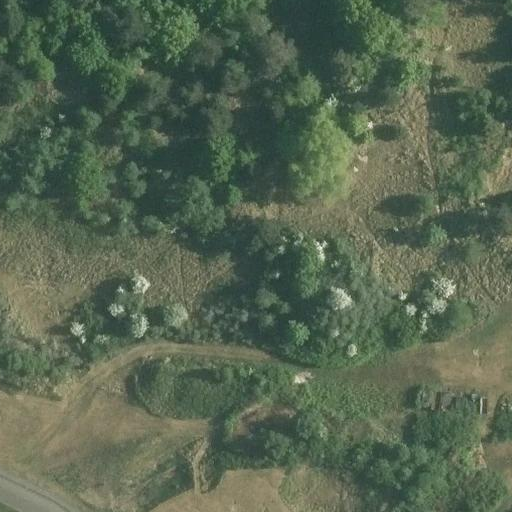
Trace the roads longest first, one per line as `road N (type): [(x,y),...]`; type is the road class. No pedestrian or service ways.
road 1 (track): [(2,493),(11,472),(93,379),(157,348),(500,376),(511,385)]
road 2 (track): [(0,301),(93,379)]
